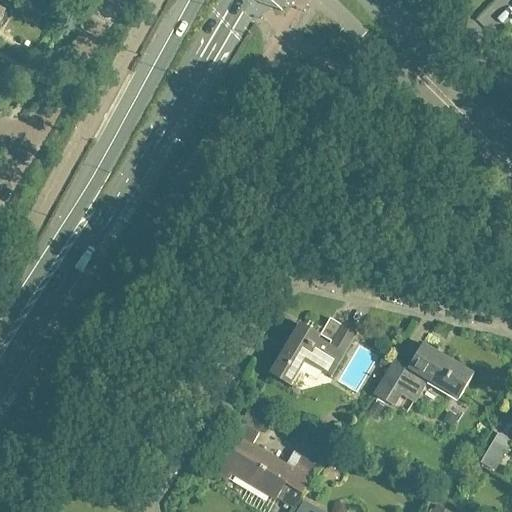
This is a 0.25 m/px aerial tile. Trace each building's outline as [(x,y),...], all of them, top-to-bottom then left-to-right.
[(478,19),(485,31),(504,19),(496,7),(478,19)] [(299,371),(305,362),(330,377),(350,343),(356,334),(330,319),(321,335),(300,323),(269,374),(293,388),(296,389),(305,374),(299,371)] [(356,334),(350,343),(356,347),(362,338),(356,334)] [(473,374),(445,357),(422,344),(408,368),(394,360),(394,361),(384,356),(380,363),(389,369),(374,395),(395,407),(402,395),(416,403),(429,381),(459,398),(473,374)] [(377,420),(384,407),(374,402),(367,415),(377,420)] [(303,493),(319,466),(294,452),(286,465),(252,444),(258,434),(240,423),(232,436),(235,437),(228,449),(226,447),(211,471),(227,480),(231,474),(275,500),(286,483),(303,493)] [(494,470),(511,442),(498,435),(481,463),(494,470)] [(320,511),(303,502),(297,511),(320,511)]
